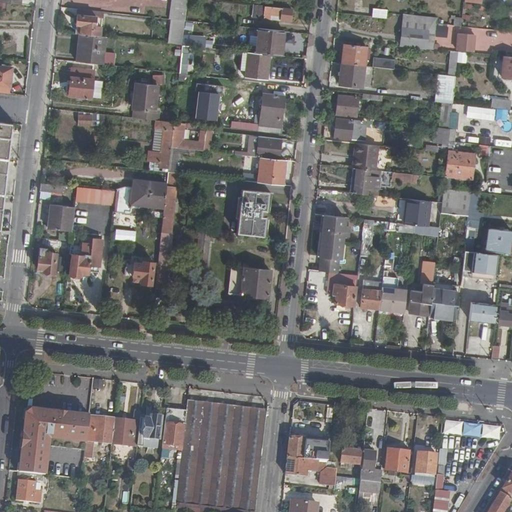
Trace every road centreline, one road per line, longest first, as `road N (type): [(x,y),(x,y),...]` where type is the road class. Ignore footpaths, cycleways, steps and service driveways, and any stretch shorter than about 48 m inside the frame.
road 1 (residential): [(281,368),(324,0)]
road 2 (secondary): [(281,368),(14,339)]
road 3 (secondary): [(511,395),(281,368)]
road 4 (residential): [(34,109),(14,339)]
road 5 (residential): [(266,511),(281,368)]
road 6 (residential): [(0,471),(14,339)]
road 7 (unknown): [(34,109),(56,136),(150,147)]
